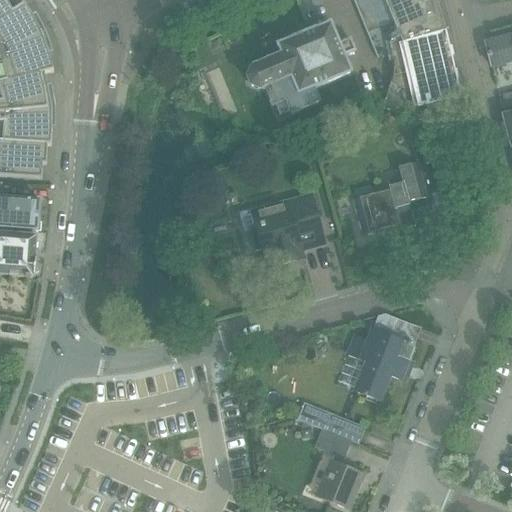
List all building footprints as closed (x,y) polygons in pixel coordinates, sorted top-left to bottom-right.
[(24,26),(16,13),(8,1),(7,0),(0,0),(0,58),(43,40),(42,37),(33,21),(24,26)] [(359,12),(385,1),(384,0),(356,0),(355,1),(359,12)] [(461,99),(446,32),(435,0),(384,0),(385,1),(389,12),(394,23),(399,36),(390,43),(389,44),(392,60),(392,65),(392,71),(392,77),(390,83),(386,98),(383,106),(380,112),(381,112),(382,110),(387,112),(387,113),(391,114),(395,114),(398,114),(400,114),(461,99)] [(363,23),(389,12),(385,1),(359,12),(363,23)] [(368,34),(394,23),(389,12),(363,23),(368,34)] [(297,113),(303,111),(318,104),(313,92),(351,76),(344,58),(355,54),(350,42),(338,47),(330,28),(316,33),(315,33),(292,42),(293,43),(278,49),(282,58),(253,70),(254,71),(251,72),(248,80),(251,88),(259,91),(262,90),(262,91),(272,87),(279,105),(291,100),(297,113)] [(485,45),(491,68),(511,62),(511,37),(511,38),(485,45)] [(52,131),(48,92),(40,63),(50,60),(44,42),(43,40),(0,58),(0,178),(21,180),(41,181),(42,166),(46,166),(47,148),(51,148),(52,131)] [(511,93),(498,97),(502,111),(511,108),(511,93)] [(390,192),(352,202),(357,218),(362,237),(400,227),(401,229),(415,226),(411,214),(409,204),(427,199),(426,194),(447,189),(439,159),(434,139),(412,144),(417,165),(398,169),(400,177),(387,180),(389,188),(390,192)] [(0,230),(38,233),(38,224),(37,224),(39,202),(0,199),(2,184),(0,183),(0,230)] [(271,270),(286,265),(304,261),(302,253),(325,247),(320,228),(319,223),(318,224),(310,196),(274,206),(251,212),(256,230),(250,231),(250,234),(256,253),(261,252),(266,267),(270,266),(271,270)] [(0,276),(13,278),(25,279),(25,281),(30,281),(30,279),(32,280),(33,278),(34,278),(36,260),(34,260),(36,239),(0,235),(0,276)] [(384,316),(379,318),(374,332),(371,331),(367,343),(354,338),(347,355),(367,363),(355,393),(366,397),(365,400),(375,403),(375,402),(379,403),(389,377),(400,382),(414,346),(411,345),(417,328),(396,320),(384,316)] [(321,431),(351,444),(358,446),(364,429),(304,405),(297,422),(321,431)] [(309,431),(300,432),(302,441),(311,439),(309,431)] [(344,461),(351,444),(321,431),(314,450),(334,457),(317,499),(348,511),(362,477),(340,469),(343,461),(344,461)]
